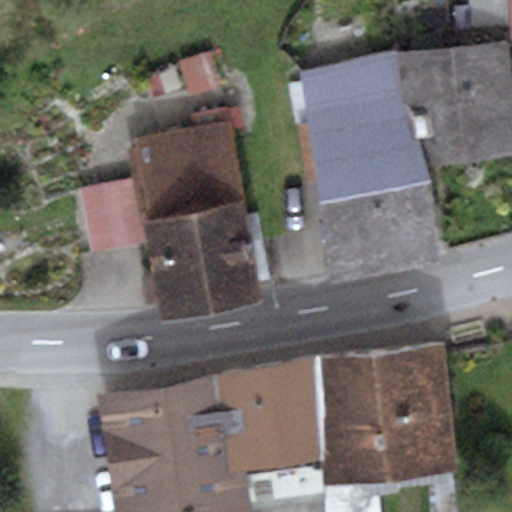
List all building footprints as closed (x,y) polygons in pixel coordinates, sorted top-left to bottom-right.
[(511,0),(482,0),(482,25),(510,24),(511,34),(511,33),(511,0)] [(393,50),(428,167),(511,153),(511,76),(507,41),(458,49),(393,50)] [(428,167),(393,50),(300,72),(322,201),(329,276),(436,258),(432,181),(428,167)] [(211,52),(180,62),(191,95),(222,85),(211,52)] [(246,129),(242,105),(188,114),(191,129),(135,138),(149,221),(142,222),(146,243),(159,319),(261,302),(233,131),(246,129)] [(129,179),(79,188),(91,253),(146,243),(142,222),(138,223),(129,179)] [(321,358),(328,486),(379,480),(429,475),(453,472),(458,471),(445,341),(321,358)] [(328,498),(328,486),(321,358),(211,374),(165,390),(97,396),(113,511),(248,511),(248,505),(328,498)] [(459,511),(453,472),(429,475),(429,511),(459,511)] [(382,511),(379,480),(328,486),(328,498),(328,511),(382,511)]
